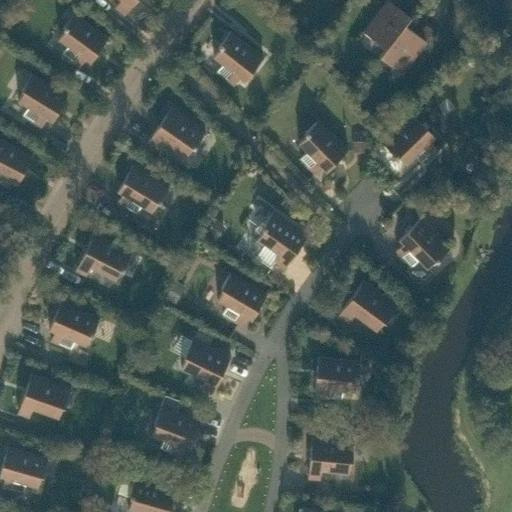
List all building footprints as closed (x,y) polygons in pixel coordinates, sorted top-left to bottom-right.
[(130,7),(135,0),(119,0),(114,7),(123,14),(130,6),(130,7)] [(396,6),(400,0),(386,0),(361,33),(383,49),(377,57),(378,57),(409,16),(396,6)] [(90,61),(107,37),(73,12),(62,28),(64,30),(57,38),(67,45),(61,53),(79,66),(85,58),(90,61)] [(404,24),(409,17),(409,16),(378,57),(400,74),(425,41),(431,33),(422,26),(416,34),(404,24)] [(243,80),(262,57),(229,31),(217,46),(219,47),(213,56),(222,63),(216,71),(233,84),(239,77),(243,80)] [(51,121),(67,95),(31,73),(21,90),(23,91),(17,100),(27,106),(22,114),(41,126),(46,118),(51,121)] [(193,147),(205,131),(171,107),(152,133),(153,133),(147,141),(157,148),(162,140),(185,156),(191,146),(193,147)] [(429,140),(433,136),(412,114),(382,144),(396,158),(398,156),(405,164),(413,155),(420,162),(436,147),(429,140)] [(326,171),(347,149),(317,120),(303,133),(305,135),(298,142),(306,151),(299,158),(315,173),(321,166),(326,171)] [(17,181),(31,155),(0,138),(0,183),(7,187),(12,179),(17,181)] [(158,203),(168,186),(132,165),(117,190),(122,193),(117,202),(135,213),(140,204),(151,210),(156,201),(158,203)] [(289,260),(307,234),(273,210),(261,227),(263,228),(256,238),(279,254),(273,262),(283,268),(288,260),(289,260)] [(402,243),(395,250),(411,265),(418,259),(426,267),(433,260),(435,261),(449,248),(432,230),(440,222),(428,210),(420,218),(398,239),(402,243)] [(216,235),(223,224),(213,217),(205,228),(216,235)] [(122,269),(131,251),(94,232),(79,260),(80,261),(75,269),(86,275),(90,266),(115,278),(120,268),(122,269)] [(251,319),(266,293),(230,272),(220,288),(222,289),(217,298),(227,304),(222,313),(241,324),(246,316),(251,319)] [(174,280),(165,296),(175,302),(185,286),(174,280)] [(384,321),(397,305),(363,280),(344,306),(338,314),(348,321),(353,313),(375,329),(382,320),(384,321)] [(91,335),(99,318),(60,301),(48,328),(54,331),(50,340),(70,348),(74,339),(85,344),(89,334),(91,335)] [(185,356),(180,366),(205,378),(201,387),(211,392),(216,384),(230,355),(208,344),(209,340),(212,335),(213,334),(199,327),(194,337),(192,336),(183,355),(185,356)] [(357,380),(359,361),(317,356),(314,386),(320,386),(319,396),(341,399),(342,389),(354,390),(355,380),(357,380)] [(64,406),(71,387),(31,373),(20,403),(21,403),(17,412),(28,416),(32,407),(58,416),(61,406),(64,406)] [(189,448),(199,420),(160,405),(153,423),(156,424),(152,434),(163,438),(160,448),(180,455),(183,446),(189,448)] [(351,460),(353,440),(311,436),(308,468),(308,477),(319,479),(320,469),(347,471),(349,460),(351,460)] [(42,476),(47,457),(7,446),(0,469),(0,475),(4,476),(2,486),(23,492),(25,482),(37,485),(40,475),(42,476)] [(167,511),(175,488),(134,476),(128,496),(131,497),(128,507),(143,511),(167,511)]
